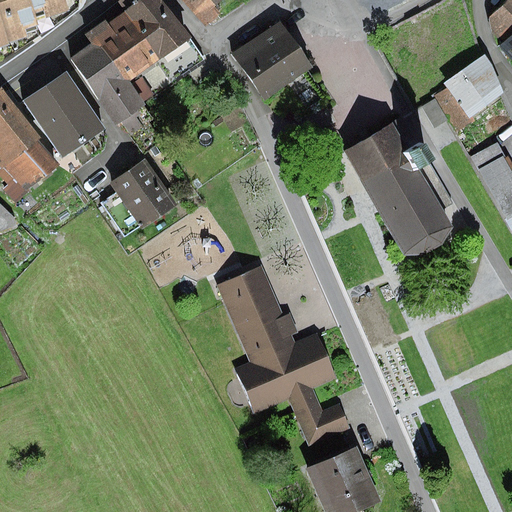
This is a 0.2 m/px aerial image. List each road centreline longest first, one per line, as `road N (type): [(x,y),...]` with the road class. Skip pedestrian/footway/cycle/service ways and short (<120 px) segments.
road 1 (residential): [(214,40),(267,138),(434,511)]
road 2 (residential): [(214,40),(271,1),(303,8),(347,34),(363,27)]
road 3 (residential): [(0,73),(103,0)]
